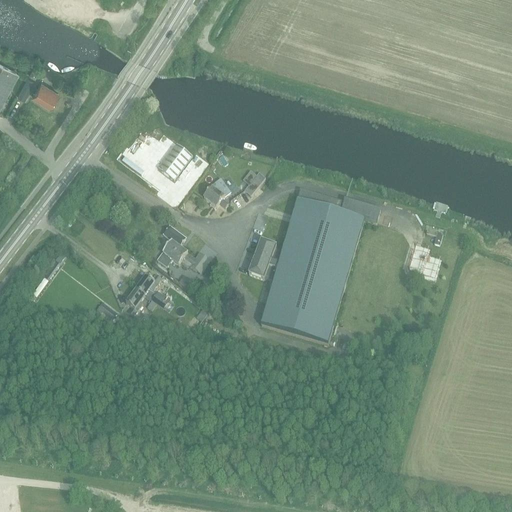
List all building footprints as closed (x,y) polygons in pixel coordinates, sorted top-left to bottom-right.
[(0,108),(2,104),(18,74),(0,64),(0,108)] [(28,79),(17,98),(24,102),(34,83),(33,83),(38,75),(32,72),(28,79)] [(32,99),(49,108),(57,94),(48,88),(46,90),(40,86),(32,99)] [(158,171),(174,183),(193,158),(177,146),(158,171)] [(249,188),(245,193),(251,198),(266,181),(259,175),(257,178),(249,188)] [(223,202),(225,199),(231,195),(221,182),(214,186),(212,190),(204,200),(217,210),(220,206),(226,210),(229,206),(223,202)] [(364,224),(377,227),(381,213),(345,203),(344,205),(301,193),(283,253),(276,251),(277,249),(262,243),(249,277),(264,282),(265,280),(272,282),(272,284),(273,285),(274,285),(262,328),(328,347),(364,224)] [(144,224),(152,229),(156,224),(148,218),(144,224)] [(170,229),(163,238),(172,244),(163,256),(158,263),(167,270),(173,263),(179,268),(183,262),(191,268),(190,269),(201,277),(211,263),(200,256),(195,262),(188,256),(179,250),(186,241),(170,229)] [(426,236),(428,236),(428,237),(427,242),(434,245),(437,235),(428,232),(426,236)] [(416,245),(409,269),(423,273),(421,279),(435,283),(441,260),(428,256),(430,249),(416,245)] [(62,255),(55,263),(60,267),(66,258),(62,255)] [(55,263),(43,279),(44,280),(49,283),(60,267),(55,263)] [(214,273),(210,279),(216,283),(220,278),(214,273)] [(147,278),(137,292),(146,298),(145,298),(152,303),(157,307),(157,308),(160,310),(160,309),(164,312),(171,303),(159,294),(157,296),(153,293),(162,282),(157,278),(153,283),(147,278)] [(189,281),(186,286),(191,290),(194,285),(189,281)] [(129,315),(134,319),(143,307),(140,305),(145,298),(146,298),(137,292),(126,306),(133,310),(129,315)] [(150,317),(157,308),(157,307),(152,303),(144,313),(150,317)] [(102,313),(113,322),(117,316),(106,308),(102,313)] [(206,318),(201,314),(197,319),(202,323),(206,318)] [(207,323),(201,331),(209,337),(214,329),(207,323)] [(191,336),(194,339),(200,331),(197,328),(191,336)]
